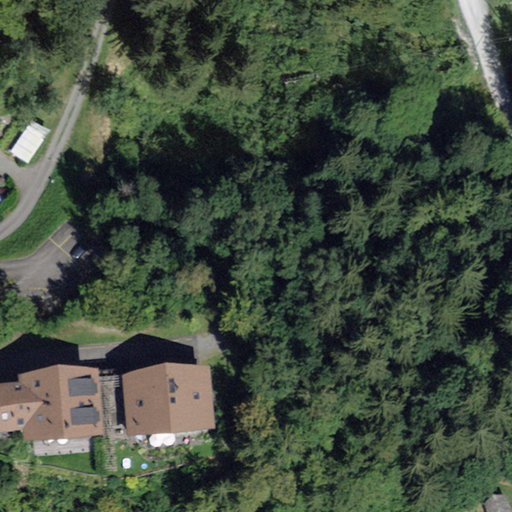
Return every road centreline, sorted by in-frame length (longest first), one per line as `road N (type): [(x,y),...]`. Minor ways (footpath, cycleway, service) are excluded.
road 1 (track): [(0,232),(28,205),(64,134),(108,0)]
road 2 (residential): [(189,352),(0,371)]
road 3 (residential): [(511,127),(473,0)]
